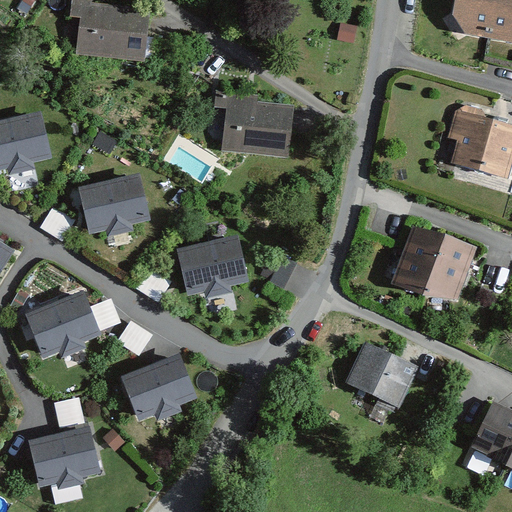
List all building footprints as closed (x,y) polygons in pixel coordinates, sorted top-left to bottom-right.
[(91,0),(75,0),(74,14),(86,15),(82,52),(146,59),(152,13),(91,6),(91,0)] [(511,0),(458,0),(456,13),(470,29),(511,36),(511,0)] [(259,97),(220,93),(219,106),(232,107),(227,149),(285,155),(291,108),(258,105),(259,97)] [(218,108),(215,129),(228,130),(230,109),(218,108)] [(511,158),(511,127),(460,113),(453,136),(462,138),(455,160),(507,175),(511,158)] [(38,120),(0,128),(0,166),(11,164),(12,171),(29,167),(28,161),(46,157),(38,120)] [(135,182),(83,194),(91,230),(109,226),(110,232),(127,228),(126,222),(144,218),(135,182)] [(469,248),(416,229),(397,283),(450,301),(469,248)] [(234,243),(182,255),(190,291),(207,287),(209,294),(226,290),(224,284),(242,280),(234,243)] [(0,270),(8,257),(0,251),(0,270)] [(82,299),(32,319),(45,353),(62,346),(64,353),(80,346),(78,341),(96,334),(82,299)] [(413,369),(365,346),(348,382),(395,405),(413,369)] [(176,362),(126,382),(139,416),(156,410),(159,416),(175,410),(172,404),(190,397),(176,362)] [(60,426),(84,418),(78,397),(54,404),(60,426)] [(511,411),(491,402),(468,448),(511,469),(511,411)] [(88,434),(35,446),(43,482),(61,478),(62,484),(79,481),(78,474),(96,470),(88,434)]
